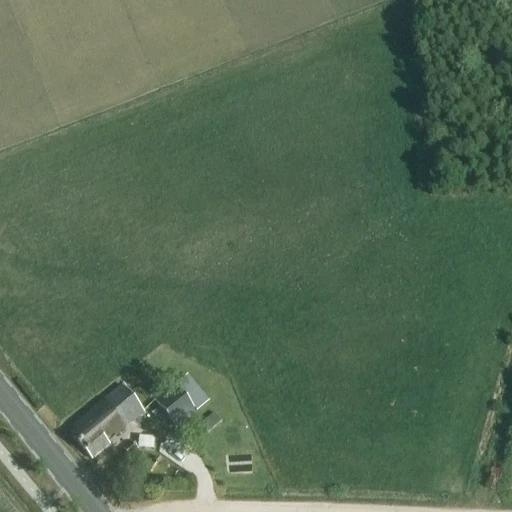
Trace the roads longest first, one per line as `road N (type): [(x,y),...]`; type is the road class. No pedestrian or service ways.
road 1 (secondary): [(95,511),(0,394)]
road 2 (track): [(163,511),(304,511)]
